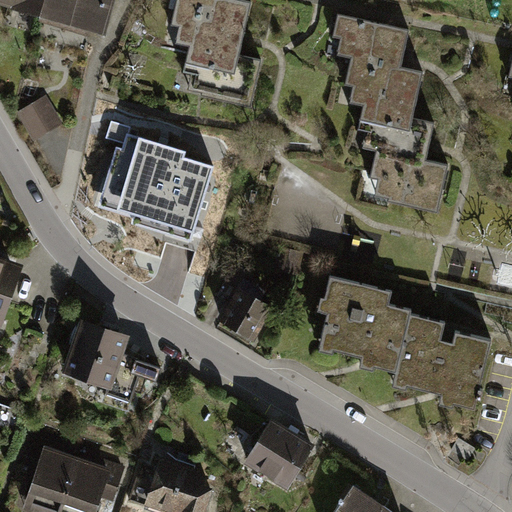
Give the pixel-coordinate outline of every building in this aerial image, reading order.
[(0,0),(0,13),(37,25),(43,0),(0,0)] [(119,0),(43,0),(37,25),(106,46),(119,0)] [(249,11),(193,0),(178,0),(171,36),(179,37),(175,55),(186,57),(181,77),(233,87),(249,11)] [(347,112),(363,115),(415,126),(425,79),(401,74),(408,37),(338,22),(333,45),(340,47),(336,64),(350,67),(344,93),(351,95),(347,112)] [(51,101),(19,118),(34,148),(67,131),(51,101)] [(375,157),(365,201),(439,217),(449,172),(428,168),(436,131),(415,126),(363,115),(355,152),(375,157)] [(123,146),(115,144),(99,202),(134,212),(132,219),(189,235),(210,162),(181,154),(182,148),(129,132),(131,127),(111,121),(106,138),(124,143),(123,146)] [(299,255),(268,247),(263,269),(294,276),(299,255)] [(0,255),(0,328),(2,329),(25,264),(0,255)] [(247,286),(220,333),(250,350),(271,311),(260,305),(265,296),(247,286)] [(333,286),(318,355),(360,364),(358,373),(395,381),(407,322),(385,318),(390,298),(333,286)] [(443,331),(407,322),(395,381),(390,395),(402,398),(403,392),(440,401),(438,412),(451,415),(452,411),(474,416),(490,352),(455,343),(452,355),(438,352),(443,331)] [(79,329),(62,388),(113,404),(131,344),(79,329)] [(268,428),(241,472),(293,503),(320,460),(268,428)] [(34,474),(21,511),(62,511),(77,463),(54,456),(57,447),(34,439),(24,470),(34,474)] [(99,470),(77,463),(62,511),(101,511),(104,504),(116,508),(127,470),(101,462),(99,470)] [(196,474),(160,464),(142,510),(148,511),(209,511),(216,492),(196,474)] [(383,511),(354,492),(340,511),(383,511)]
